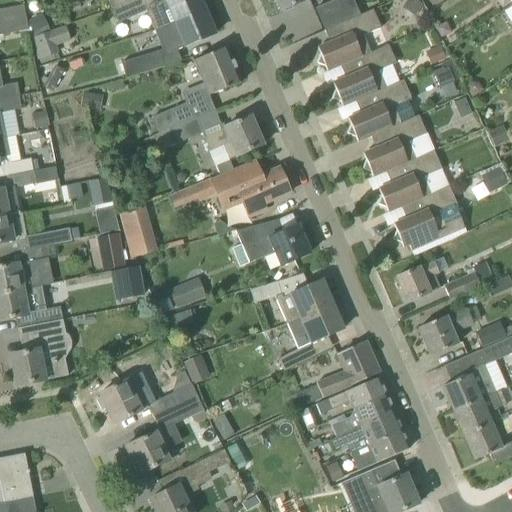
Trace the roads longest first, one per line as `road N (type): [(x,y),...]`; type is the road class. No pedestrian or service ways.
road 1 (residential): [(234,0),(456,511)]
road 2 (residential): [(106,511),(73,440),(56,427),(0,436)]
